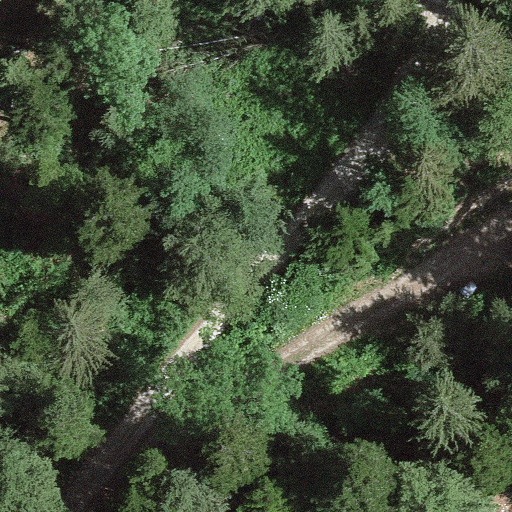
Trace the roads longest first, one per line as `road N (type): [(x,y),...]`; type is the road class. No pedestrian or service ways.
road 1 (track): [(445,0),(406,113),(69,511)]
road 2 (track): [(132,433),(511,226)]
road 3 (track): [(405,511),(415,480),(426,272)]
